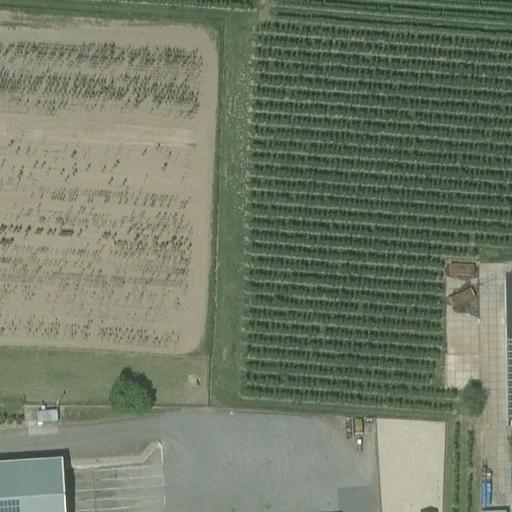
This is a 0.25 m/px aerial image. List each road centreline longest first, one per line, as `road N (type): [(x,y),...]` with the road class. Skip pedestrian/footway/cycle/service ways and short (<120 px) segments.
road 1 (unknown): [(0,444),(149,427),(262,431),(327,456),(344,489)]
road 2 (unknown): [(344,489),(212,483),(115,502)]
